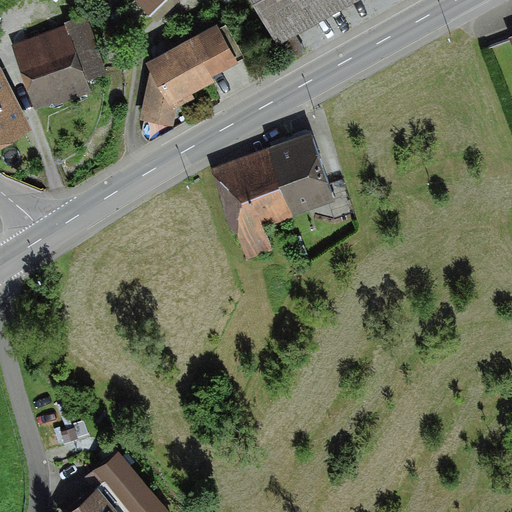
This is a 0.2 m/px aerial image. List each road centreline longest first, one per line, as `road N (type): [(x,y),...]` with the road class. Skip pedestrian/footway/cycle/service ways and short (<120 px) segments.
road 1 (tertiary): [(456,0),(43,236)]
road 2 (residential): [(0,280),(10,355),(45,482),(37,511)]
